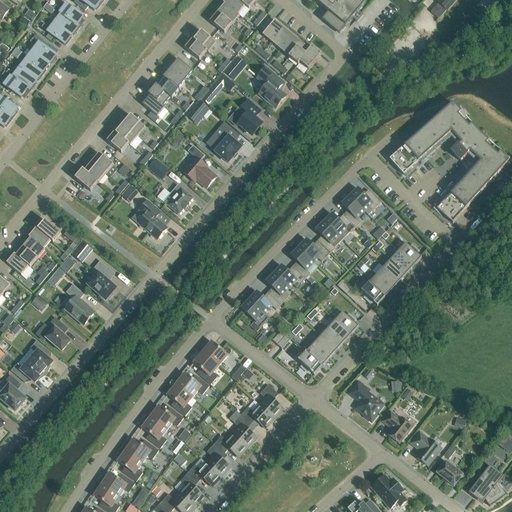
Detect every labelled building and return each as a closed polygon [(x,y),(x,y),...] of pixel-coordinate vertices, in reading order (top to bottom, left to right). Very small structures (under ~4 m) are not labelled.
[(102,4),(97,0),(78,0),(94,12),(96,9),(97,10),(102,4)] [(249,10),(237,0),(225,0),(223,3),(239,17),(240,16),(238,15),(245,7),(249,10)] [(237,0),(249,10),(257,1),(255,0),(237,0)] [(313,0),(329,13),(324,19),(341,34),(346,27),(353,19),(357,23),(363,15),(359,12),(366,4),(361,0),(313,0)] [(438,3),(430,12),(439,20),(446,11),(447,11),(457,0),(438,0),(437,2),(438,3)] [(262,21),(275,6),(270,2),(262,12),(263,12),(259,18),(262,21)] [(239,17),(223,3),(225,5),(217,13),(232,25),(239,17)] [(0,4),(0,19),(2,21),(9,11),(0,4)] [(79,29),(53,9),(48,5),(46,8),(52,13),(59,18),(55,24),(71,37),(73,34),(74,35),(79,29)] [(56,6),(53,9),(79,29),(83,23),(81,21),(83,18),(66,5),(62,11),(56,6)] [(29,11),(25,16),(32,20),(35,16),(29,11)] [(232,25),(217,13),(210,22),(225,34),(232,25)] [(23,18),(20,22),(28,27),(31,23),(23,18)] [(257,27),(262,21),(259,18),(253,24),(257,27)] [(272,43),(284,29),(275,21),(263,36),(272,43)] [(71,37),(55,24),(50,29),(44,24),(42,27),(46,31),(49,34),(54,38),(65,46),(70,40),(69,39),(71,37)] [(248,38),(252,32),(249,29),(244,35),(248,38)] [(280,51),(293,36),(284,29),(272,43),(280,51)] [(194,41),(193,39),(192,40),(209,53),(216,44),(202,32),(194,41)] [(49,34),(46,38),(51,42),(54,38),(49,34)] [(57,57),(46,49),(49,46),(36,35),(30,42),(36,47),(32,53),(49,65),(51,63),(52,64),(57,57)] [(289,58),(301,43),(293,36),(280,51),(289,58)] [(209,53),(192,40),(185,49),(200,61),(207,52),(208,53),(209,53)] [(310,51),(310,50),(301,43),(289,58),(298,66),(300,63),(310,51)] [(238,54),(243,49),(239,46),(234,51),(238,54)] [(264,53),(258,47),(255,51),(261,56),(264,53)] [(309,71),(322,55),(312,47),(310,50),(310,51),(300,63),(309,71)] [(49,65),(32,53),(28,58),(22,53),(19,56),(43,75),(48,69),(47,68),(49,65)] [(270,57),(264,53),(261,56),(267,61),(270,57)] [(43,75),(19,56),(17,59),(23,64),(19,70),(36,83),(38,80),(39,81),(43,75)] [(226,68),(231,63),(228,59),(223,65),(226,68)] [(193,72),(178,60),(171,69),(185,81),(193,72)] [(282,67),(276,62),(273,66),(279,71),(282,67)] [(221,74),(226,68),(223,65),(218,71),(221,74)] [(287,72),(282,67),(279,71),(284,76),(287,72)] [(279,79),(266,68),(257,79),(266,87),(258,95),(259,96),(260,95),(265,100),(264,100),(269,105),(270,104),(275,108),(275,109),(275,110),(287,96),(286,96),(272,85),(278,79),(279,79)] [(185,81),(171,69),(163,78),(179,91),(180,91),(178,89),(185,81)] [(36,83),(19,70),(15,75),(9,70),(6,73),(30,92),(35,86),(34,85),(36,83)] [(30,92),(6,73),(5,72),(2,75),(8,80),(4,86),(21,99),(23,96),(26,98),(30,92)] [(209,92),(210,93),(216,98),(223,88),(230,92),(236,86),(224,75),(209,92)] [(289,83),(294,78),(290,75),(286,80),(289,83)] [(179,91),(163,78),(165,79),(158,87),(156,86),(172,100),(179,91)] [(172,100),(156,86),(149,95),(165,109),(165,108),(164,107),(170,99),(172,100)] [(203,96),(208,90),(204,87),(199,93),(203,96)] [(198,102),(203,96),(199,93),(195,99),(198,102)] [(165,109),(149,95),(148,95),(150,97),(143,105),(157,118),(165,109)] [(0,111),(12,121),(16,115),(15,114),(18,111),(1,98),(0,98),(0,111)] [(242,109),(230,122),(236,127),(238,125),(252,137),(262,125),(254,119),(260,112),(248,101),(242,109)] [(197,118),(206,107),(199,102),(190,113),(197,118)] [(186,112),(191,106),(187,103),(182,109),(186,112)] [(453,224),(510,161),(480,134),(453,104),(390,160),(404,176),(452,133),(461,144),(459,146),(452,153),(460,162),(467,155),(470,153),(480,163),(437,210),(453,224)] [(12,121),(0,111),(0,125),(4,129),(6,126),(7,127),(12,121)] [(179,120),(184,114),(180,111),(175,117),(179,120)] [(131,116),(123,125),(138,138),(146,128),(131,116)] [(174,126),(179,120),(175,117),(170,123),(174,126)] [(215,135),(218,137),(212,144),(219,149),(216,153),(228,164),(233,158),(233,159),(237,154),(236,154),(241,148),(234,142),(239,136),(225,123),(215,135)] [(138,138),(123,125),(117,134),(115,132),(114,133),(131,146),(138,138)] [(131,146),(114,133),(107,142),(122,155),(130,146),(131,146)] [(179,133),(174,139),(180,144),(185,138),(179,133)] [(153,151),(158,145),(155,142),(150,148),(153,151)] [(196,181),(207,189),(217,178),(206,169),(207,168),(200,162),(204,157),(193,147),(188,152),(195,158),(183,173),(194,183),(196,181)] [(148,161),(153,156),(150,153),(145,158),(148,161)] [(99,154),(92,163),(106,175),(114,166),(99,154)] [(143,167),(148,161),(145,158),(144,159),(141,155),(138,159),(142,162),(140,164),(143,167)] [(170,172),(156,160),(148,169),(162,181),(170,172)] [(106,175),(92,163),(84,171),(83,170),(99,184),(106,175)] [(124,166),(119,172),(124,176),(129,170),(124,166)] [(99,184),(83,170),(75,179),(91,192),(98,184),(99,184)] [(124,190),(129,184),(125,181),(120,187),(124,190)] [(130,186),(121,196),(129,203),(137,193),(130,186)] [(184,210),(185,211),(189,206),(188,205),(193,199),(178,186),(164,203),(179,216),(184,210)] [(119,196),(124,190),(120,187),(115,193),(119,196)] [(381,203),(372,194),(367,198),(358,190),(356,192),(354,191),(349,196),(365,212),(368,208),(372,212),(381,203)] [(109,203),(114,197),(110,194),(106,200),(109,203)] [(357,220),(365,212),(349,196),(343,202),(344,203),(342,205),(351,214),(346,219),(356,229),(360,224),(357,220)] [(138,225),(157,241),(168,229),(156,219),(161,213),(148,202),(139,212),(145,217),(138,225)] [(356,229),(346,219),(341,224),(332,215),(330,217),(329,216),(323,222),(339,238),(343,234),(347,237),(356,229)] [(61,234),(45,221),(38,230),(37,228),(36,229),(53,243),(61,234)] [(335,242),(339,238),(323,222),(318,227),(319,229),(316,231),(325,240),(321,244),(330,254),(339,245),(335,242)] [(53,243),(36,229),(29,237),(45,251),(44,249),(51,241),(53,243)] [(380,229),(374,235),(379,240),(382,237),(385,234),(380,229)] [(80,242),(67,231),(64,235),(77,246),(80,242)] [(45,251),(29,237),(29,238),(30,239),(23,247),(38,260),(45,251)] [(330,254),(321,244),(316,249),(307,241),(299,249),(314,263),(318,259),(322,263),(330,254)] [(368,241),(364,245),(369,250),(370,249),(373,246),(368,241)] [(82,264),(93,251),(82,242),(72,255),(82,264)] [(411,248),(406,244),(398,252),(414,266),(422,258),(417,254),(418,252),(412,247),(411,248)] [(38,260),(23,247),(16,256),(15,254),(14,255),(30,268),(38,260)] [(69,256),(74,250),(70,247),(65,253),(69,256)] [(306,271),(314,263),(299,249),(291,257),(300,266),(295,270),(305,280),(309,276),(310,275),(306,271)] [(414,266),(398,252),(391,260),(407,274),(414,266)] [(64,262),(69,256),(65,253),(60,259),(64,262)] [(30,268),(14,255),(7,264),(21,276),(29,267),(30,269),(30,268)] [(69,273),(77,263),(70,258),(63,268),(69,273)] [(407,274),(391,260),(384,268),(399,282),(407,274)] [(52,271),(57,265),(53,262),(48,268),(52,271)] [(96,277),(88,286),(106,301),(107,299),(109,301),(114,295),(112,294),(116,289),(107,282),(109,279),(110,280),(115,275),(100,262),(90,274),(92,276),(93,275),(96,277)] [(305,280),(295,270),(291,275),(282,267),(279,269),(278,268),(273,274),(289,289),(293,285),(297,289),(305,280)] [(399,282),(384,268),(376,276),(392,290),(399,282)] [(59,270),(54,275),(61,281),(65,275),(59,270)] [(44,280),(49,274),(46,271),(41,277),(44,280)] [(285,293),(289,289),(273,274),(267,279),(269,281),(266,283),(275,292),(271,297),(281,306),(289,297),(285,293)] [(309,276),(305,280),(312,286),(316,283),(309,276)] [(392,290),(376,276),(369,284),(385,298),(392,290)] [(10,286),(0,277),(0,292),(3,295),(10,286)] [(39,286),(44,280),(41,277),(36,283),(39,286)] [(341,282),(337,287),(347,296),(351,291),(341,282)] [(385,298),(369,284),(362,292),(366,297),(365,298),(371,304),(372,302),(377,307),(385,298)] [(65,310),(84,326),(95,313),(80,300),(84,295),(73,285),(66,293),(74,300),(65,310)] [(281,306),(271,297),(266,301),(257,293),(255,295),(253,294),(248,300),(265,315),(272,307),(276,311),(281,306)] [(38,297),(32,303),(40,310),(45,304),(38,297)] [(269,319),(265,315),(248,300),(243,306),(244,307),(242,310),(255,322),(251,327),(257,333),(269,319)] [(20,310),(25,304),(21,301),(16,307),(20,310)] [(15,315),(20,310),(16,307),(11,312),(15,315)] [(343,313),(335,321),(351,336),(358,327),(354,323),(355,321),(349,316),(347,317),(343,313)] [(62,334),(67,328),(55,318),(48,327),(45,324),(36,335),(44,342),(47,339),(61,352),(71,342),(62,334)] [(351,336),(335,321),(328,329),(344,344),(351,336)] [(15,323),(9,331),(14,335),(20,327),(15,323)] [(0,331),(3,334),(8,328),(5,325),(0,330),(0,331)] [(344,344),(328,329),(320,337),(336,352),(344,344)] [(277,345),(286,335),(282,331),(273,341),(277,345)] [(282,350),(291,340),(286,335),(277,345),(282,350)] [(263,336),(258,342),(262,346),(267,340),(263,336)] [(336,352),(320,337),(313,345),(329,360),(336,352)] [(36,354),(30,361),(47,376),(50,367),(53,363),(47,359),(51,354),(37,342),(31,349),(36,354)] [(218,349),(220,347),(215,343),(213,345),(212,343),(203,353),(219,367),(228,357),(218,349)] [(329,360),(313,345),(306,353),(322,368),(329,360)] [(213,373),(219,367),(203,353),(194,364),(203,372),(199,376),(211,386),(218,377),(213,373)] [(322,368),(306,353),(298,361),(303,366),(302,367),(308,373),(309,371),(314,376),(322,368)] [(47,376),(30,361),(23,369),(18,364),(11,372),(25,384),(30,379),(35,383),(38,380),(39,381),(47,376)] [(236,382),(244,372),(240,368),(232,378),(236,382)] [(248,371),(243,376),(248,380),(252,375),(248,371)] [(369,371),(364,377),(368,380),(373,374),(369,371)] [(194,382),(185,375),(176,385),(193,399),(198,392),(202,396),(209,387),(198,378),(194,382)] [(16,392),(22,386),(10,376),(3,384),(7,388),(0,396),(0,399),(15,412),(20,406),(22,406),(25,403),(25,401),(26,400),(16,392)] [(395,392),(403,391),(403,381),(394,382),(395,392)] [(366,416),(365,418),(372,423),(377,416),(376,415),(383,406),(368,394),(369,391),(359,383),(350,395),(361,403),(356,409),(366,416)] [(187,405),(193,399),(176,385),(168,396),(177,403),(173,408),(185,417),(192,409),(187,405)] [(274,401),(279,395),(269,386),(260,395),(265,399),(259,406),(274,420),(283,410),(274,401)] [(408,391),(402,398),(407,402),(413,394),(408,391)] [(274,420),(259,406),(254,412),(248,408),(241,416),(251,425),(256,421),(265,429),(274,420)] [(168,415),(159,407),(151,418),(167,431),(172,424),(177,428),(184,419),(172,410),(168,415)] [(392,430),(388,436),(399,445),(413,427),(402,418),(400,420),(391,412),(383,423),(392,430)] [(247,430),(251,425),(241,416),(234,424),(239,428),(233,435),(248,449),(257,439),(247,430)] [(162,437),(167,431),(151,418),(142,429),(152,436),(148,441),(160,450),(167,441),(162,437)] [(459,420),(457,428),(465,430),(467,422),(459,420)] [(185,432),(179,439),(185,443),(190,436),(185,432)] [(420,452),(416,458),(428,467),(441,450),(420,433),(410,444),(420,452)] [(248,449),(233,435),(227,441),(222,437),(214,445),(225,454),(229,450),(239,459),(248,449)] [(504,449),(511,440),(506,436),(499,445),(504,449)] [(143,447),(134,440),(126,452),(143,464),(148,457),(153,460),(159,451),(147,443),(143,447)] [(180,441),(176,445),(182,449),(185,445),(180,441)] [(220,459),(225,454),(214,445),(207,453),(212,458),(206,464),(221,478),(230,468),(220,459)] [(449,460),(456,451),(451,447),(444,456),(449,460)] [(138,471),(143,464),(126,452),(118,463),(127,470),(124,474),(136,483),(143,474),(138,471)] [(179,456),(174,461),(180,466),(185,461),(179,456)] [(446,463),(437,474),(454,487),(462,476),(461,476),(463,474),(456,469),(455,471),(446,463)] [(221,478),(206,464),(200,471),(195,466),(188,474),(198,483),(202,479),(212,488),(221,478)] [(507,495),(495,478),(499,473),(490,467),(469,494),(477,501),(481,496),(490,507),(507,495)] [(155,473),(151,478),(157,482),(161,477),(155,473)] [(119,481),(110,474),(102,486),(119,497),(124,490),(129,494),(135,485),(123,476),(119,481)] [(194,488),(198,483),(188,474),(180,482),(186,487),(180,493),(195,507),(204,497),(194,488)] [(400,494),(403,491),(393,480),(390,483),(385,477),(372,489),(390,510),(397,504),(400,507),(407,501),(400,494)] [(115,504),(119,497),(102,486),(94,497),(104,504),(101,508),(106,511),(116,511),(119,508),(115,504)] [(156,488),(152,493),(156,497),(161,492),(156,488)] [(189,511),(195,507),(180,493),(174,500),(169,495),(161,503),(170,511),(172,511),(176,508),(180,511),(189,511)] [(149,495),(146,501),(151,504),(154,499),(149,495)] [(138,498),(133,505),(138,508),(143,501),(138,498)] [(355,503),(348,510),(349,511),(379,511),(370,501),(365,506),(363,504),(359,508),(355,503)] [(170,511),(161,503),(154,511),(170,511)]
